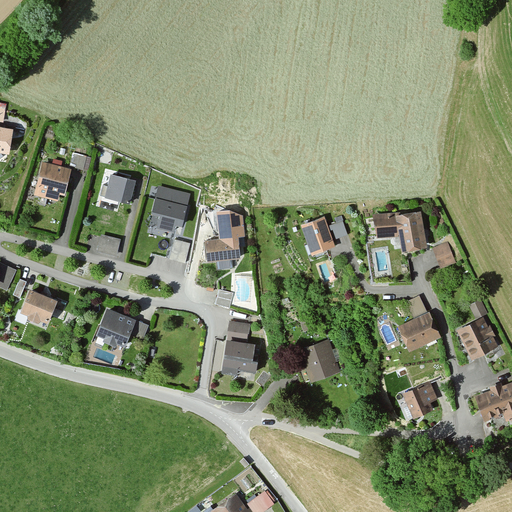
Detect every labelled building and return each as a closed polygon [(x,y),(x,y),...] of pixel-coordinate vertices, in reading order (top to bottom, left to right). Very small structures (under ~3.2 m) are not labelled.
[(73,150),(70,162),(87,167),(91,154),(73,150)] [(38,163),(30,196),(53,201),(54,196),(61,198),(68,170),(38,163)] [(107,174),(100,197),(125,203),(131,180),(107,174)] [(189,193),(159,186),(153,209),(161,211),(158,225),(173,228),(175,221),(182,223),(189,193)] [(370,215),(372,237),(394,236),(398,253),(424,248),(418,212),(370,215)] [(322,216),(297,225),(308,257),(333,248),(322,216)] [(97,248),(115,254),(121,237),(102,231),(97,248)] [(173,236),(169,257),(186,260),(190,239),(173,236)] [(199,240),(202,263),(236,259),(234,236),(199,240)] [(447,241),(431,247),(439,269),(455,263),(447,241)] [(218,287),(216,302),(230,304),(232,289),(218,287)] [(26,289),(16,313),(24,316),(21,322),(34,327),(36,322),(43,325),(53,301),(26,289)] [(411,319),(394,326),(405,351),(437,337),(419,296),(404,302),(411,319)] [(478,298),(466,305),(473,318),(485,312),(478,298)] [(103,309),(93,337),(100,339),(98,344),(111,349),(114,339),(121,342),(123,337),(141,344),(148,325),(103,309)] [(229,317),(227,334),(248,337),(250,320),(229,317)] [(481,317),(453,331),(467,360),(495,347),(481,317)] [(295,349),(307,383),(339,372),(328,338),(295,349)] [(250,345),(222,340),(216,373),(233,376),(234,371),(254,374),(257,360),(247,359),(250,345)] [(487,389),(472,395),(480,415),(501,408),(505,419),(511,416),(511,380),(499,385),(498,381),(485,385),(487,389)] [(402,393),(412,418),(431,410),(428,403),(437,399),(430,382),(402,393)] [(234,491),(208,509),(209,511),(257,511),(271,502),(262,489),(242,503),(234,491)]
